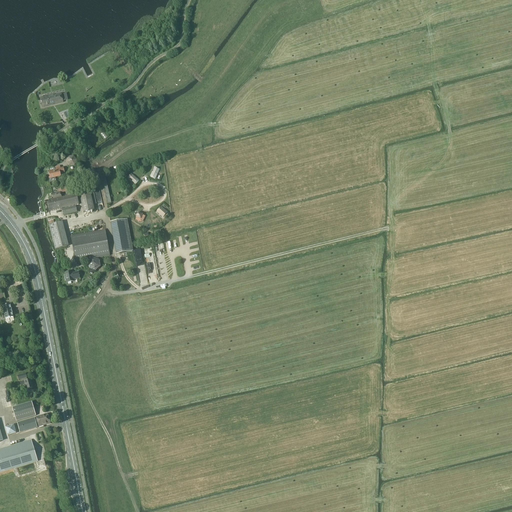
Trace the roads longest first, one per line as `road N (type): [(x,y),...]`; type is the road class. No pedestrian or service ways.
road 1 (track): [(105,212),(115,256),(139,290),(387,228),(391,212)]
road 2 (secondary): [(82,511),(37,278),(0,210)]
road 3 (track): [(137,511),(82,384),(75,337),(109,283),(115,256)]
road 4 (track): [(105,212),(96,169),(135,145),(211,124),(228,128)]
